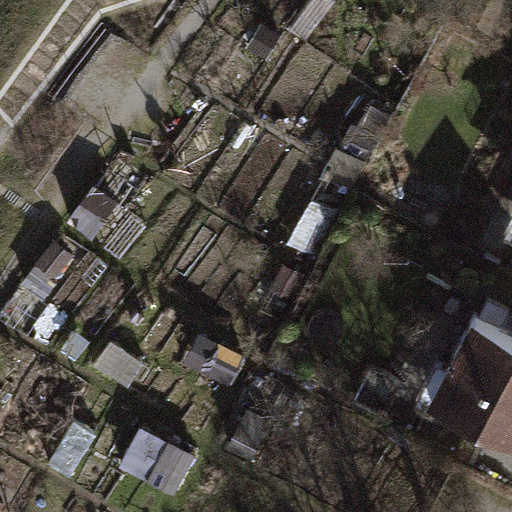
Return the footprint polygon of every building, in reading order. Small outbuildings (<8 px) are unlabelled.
[(295,117),(309,88),(299,83),(285,112),(295,117)] [(60,282),(81,252),(60,237),(39,267),(60,282)] [(299,289),(313,265),(294,254),(279,278),(299,289)] [(417,410),(511,459),(511,338),(467,315),(417,410)] [(228,393),(250,353),(217,334),(194,374),(228,393)] [(0,354),(19,366),(28,352),(1,335),(0,336),(0,354)] [(259,454),(280,413),(254,400),(234,441),(259,454)] [(136,450),(146,430),(119,417),(109,437),(136,450)] [(197,462),(169,449),(150,487),(177,501),(197,462)]
